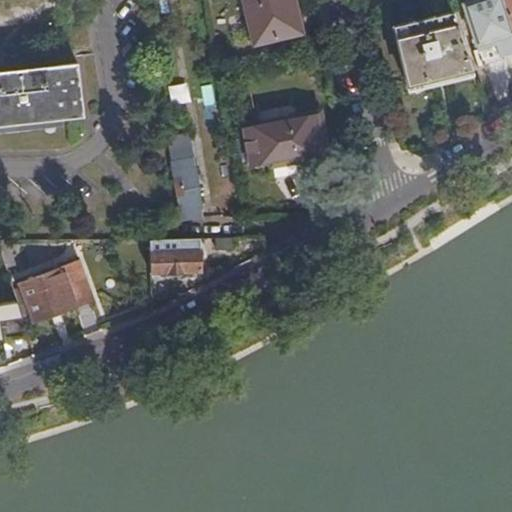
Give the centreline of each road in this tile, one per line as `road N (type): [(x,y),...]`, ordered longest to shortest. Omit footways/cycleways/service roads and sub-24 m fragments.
road 1 (residential): [(395,200),(89,353),(0,388)]
road 2 (residential): [(395,200),(344,0)]
road 3 (residential): [(511,128),(395,200)]
